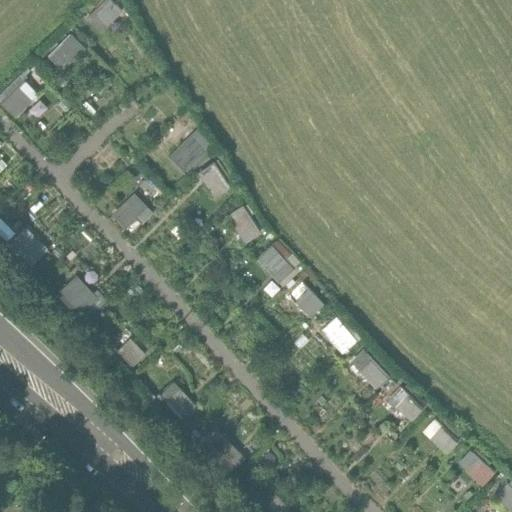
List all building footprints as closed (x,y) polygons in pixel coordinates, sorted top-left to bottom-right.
[(111,0),(92,16),(104,31),(128,12),(118,0),(111,0)] [(75,33),(54,57),(68,70),(90,46),(75,33)] [(172,152),(185,171),(215,150),(201,132),(172,152)] [(222,162),(204,169),(215,197),(233,190),(222,162)] [(115,213),(134,233),(157,212),(138,192),(115,213)] [(247,204),(229,215),(249,246),(267,235),(247,204)] [(277,277),(267,287),(276,296),(304,269),(278,242),(260,259),(277,277)] [(94,316),(110,301),(84,274),(68,290),(94,316)] [(315,317),(329,302),(306,280),(292,295),(315,317)] [(343,313),(325,329),(347,355),(365,338),(343,313)] [(369,347),(354,361),(363,370),(378,356),(369,347)] [(382,389),(394,376),(376,359),(364,373),(382,389)] [(191,419),(204,406),(180,380),(167,393),(191,419)] [(417,423),(429,410),(405,388),(393,400),(417,423)] [(161,399),(184,422),(188,417),(165,395),(161,399)] [(446,427),(435,440),(453,455),(464,443),(446,427)] [(483,458),(470,472),(487,487),(500,473),(483,458)] [(511,486),(503,498),(511,506),(511,486)]
